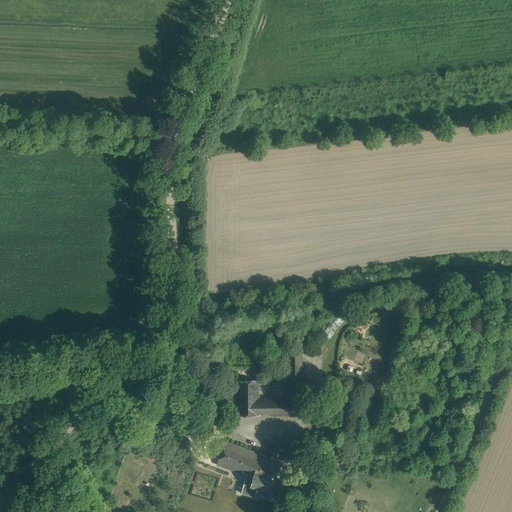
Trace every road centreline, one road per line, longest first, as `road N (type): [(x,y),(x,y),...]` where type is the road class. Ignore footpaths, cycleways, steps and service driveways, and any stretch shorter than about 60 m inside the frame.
road 1 (unclassified): [(27,511),(49,456),(179,297),(177,130),(228,0)]
road 2 (track): [(511,295),(367,307),(322,345)]
road 3 (track): [(511,341),(440,511)]
road 4 (track): [(0,359),(68,346),(116,371)]
